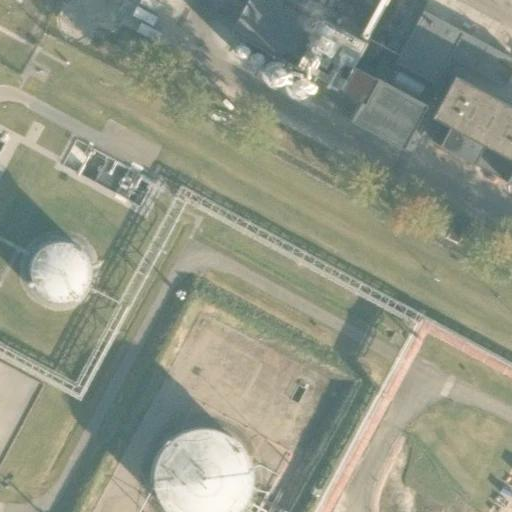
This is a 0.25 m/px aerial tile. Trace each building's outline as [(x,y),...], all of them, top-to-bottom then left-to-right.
[(96,0),(114,10),(120,0),(96,0)] [(293,0),(249,0),(231,33),(358,104),(350,119),(402,147),(421,112),(430,116),(420,135),(511,184),(511,107),(497,99),(511,72),(511,59),(464,33),(422,11),(427,0),(404,0),(404,1),(412,6),(376,71),(355,60),(366,40),(293,0)] [(62,241),(60,241),(57,241),(54,241),(52,242),(49,243),(47,244),(45,245),(42,247),(40,248),(38,250),(36,252),(35,254),(34,256),(32,259),(31,261),(31,264),(30,267),(30,269),(30,272),(30,275),(31,277),(31,280),(32,282),(33,285),(35,287),(36,289),(38,291),(40,293),(42,295),(44,296),(47,297),(49,298),(52,299),(54,300),(57,300),(60,300),(62,300),(65,300),(68,299),(70,298),(73,297),(75,296),(77,295),(79,293),(81,291),(83,289),(85,287),(86,285),(87,282),(88,280),(89,277),(89,275),(89,272),(89,269),(89,267),(89,264),(88,262),(87,259),(86,257),(85,254),(83,252),(81,250),(79,248),(77,247),(75,245),(73,244),(70,243),(68,242),(65,241),(62,241)] [(207,427),(203,427),(198,427),(194,427),(190,428),(186,430),(181,431),(178,433),(174,436),(170,438),(167,441),(164,444),(162,448),(159,452),(157,455),(156,459),(154,464),(153,468),(153,472),(153,476),(153,481),(153,485),(154,489),(156,494),(157,498),(159,501),(162,505),(164,509),(167,511),(237,511),(238,511),(241,509),(243,505),(246,501),(248,498),(249,494),(251,489),(252,485),(252,481),(252,476),(252,472),(252,468),(251,464),(249,459),(248,455),(246,452),(243,448),(241,444),(238,441),(235,438),(231,436),(228,433),(224,431),(220,430),(216,428),(211,427),(207,427)] [(505,487),(511,473),(511,431),(508,429),(484,476),(505,487)]
